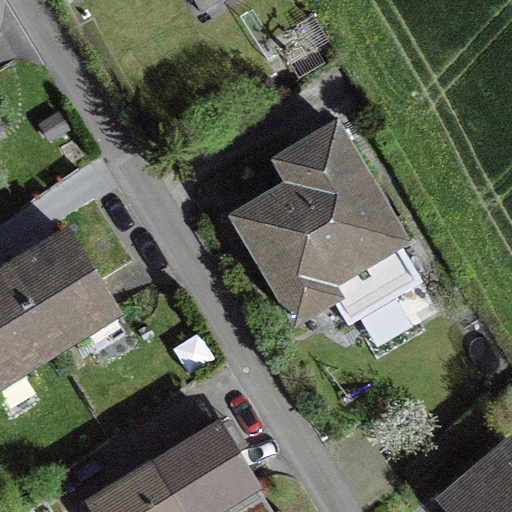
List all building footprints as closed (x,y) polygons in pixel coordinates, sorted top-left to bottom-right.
[(190,0),(202,20),(235,0),(190,0)] [(71,132),(60,113),(38,125),(50,144),(71,132)] [(283,189),(227,222),(295,336),(346,305),(339,294),(412,250),(338,126),(270,167),(277,180),(283,189)] [(0,396),(123,320),(68,231),(49,243),(0,273),(0,396)] [(115,487),(83,507),(85,511),(271,511),(219,425),(181,448),(115,487)] [(511,511),(511,443),(510,442),(434,506),(439,511),(511,511)]
